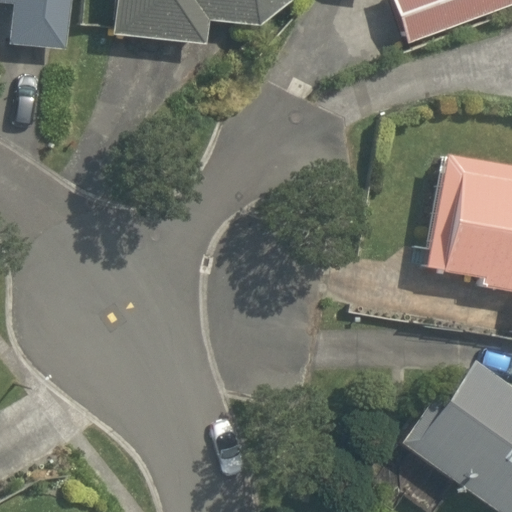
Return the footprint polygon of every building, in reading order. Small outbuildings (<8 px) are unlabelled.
[(0,0),(0,6),(0,15),(0,52),(68,55),(70,0),(0,0)] [(107,0),(103,46),(193,55),(196,25),(276,33),(279,0),(107,0)] [(511,0),(385,0),(392,2),(381,41),(440,59),(451,20),(473,26),(511,6),(511,0)] [(414,270),(467,277),(465,291),(509,297),(504,336),(511,337),(511,169),(429,158),(414,270)] [(425,413),(414,405),(385,442),(476,511),(511,511),(511,394),(466,359),(425,413)]
